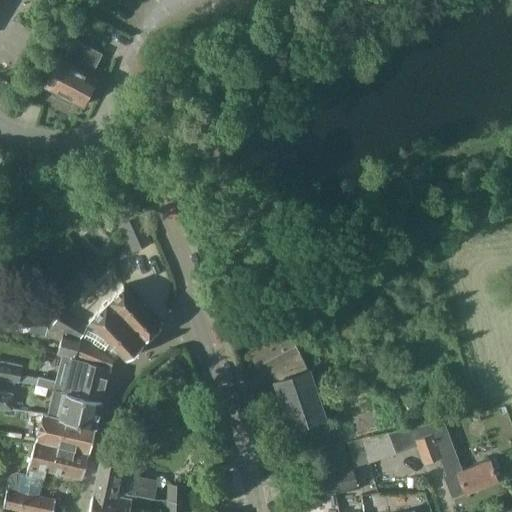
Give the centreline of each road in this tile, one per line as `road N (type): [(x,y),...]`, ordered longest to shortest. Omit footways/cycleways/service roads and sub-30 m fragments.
road 1 (residential): [(80,511),(119,377),(197,316)]
road 2 (residential): [(258,511),(197,316)]
road 3 (residential): [(197,316),(149,191),(121,161)]
road 4 (unknown): [(93,150),(133,56),(173,0)]
road 5 (unclassified): [(121,161),(0,128)]
